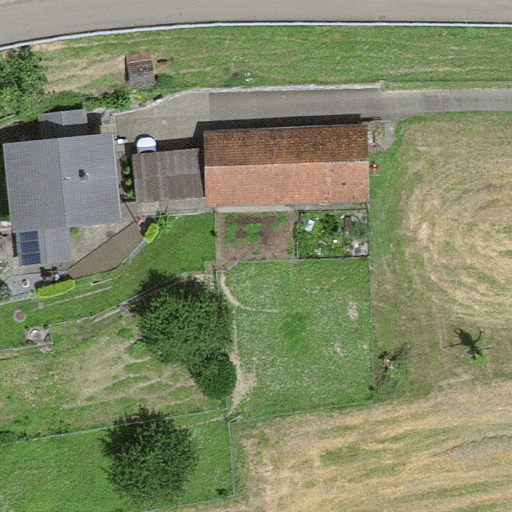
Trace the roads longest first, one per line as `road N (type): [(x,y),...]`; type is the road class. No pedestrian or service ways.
road 1 (tertiary): [(0,27),(165,3),(511,0)]
road 2 (track): [(0,132),(121,116)]
